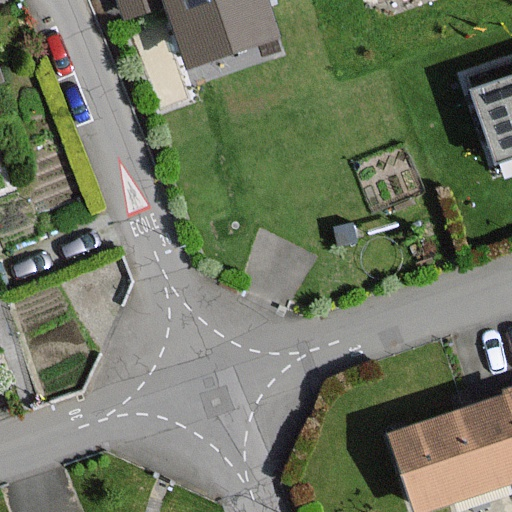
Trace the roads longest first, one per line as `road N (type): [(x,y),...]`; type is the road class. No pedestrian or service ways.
road 1 (residential): [(52,0),(209,401)]
road 2 (residential): [(209,401),(305,340),(511,267)]
road 3 (residential): [(0,461),(209,401)]
